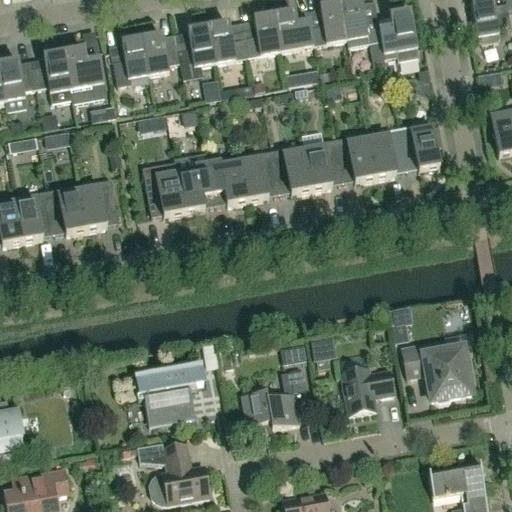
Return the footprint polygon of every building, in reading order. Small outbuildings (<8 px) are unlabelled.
[(509,30),(507,18),(508,18),(506,9),(493,11),(492,3),(471,7),(478,48),(481,50),(497,47),(499,44),(497,32),(509,30)] [(378,32),(377,26),(375,12),(374,6),(361,8),(361,6),(340,10),(346,46),(347,53),(380,47),(381,47),(380,41),(378,33),(378,32)] [(346,46),(340,10),(307,16),(313,51),(346,46)] [(313,51),(307,16),(274,22),(280,57),(313,51)] [(419,63),(417,53),(410,18),(389,22),(389,23),(377,26),(378,32),(378,33),(380,41),(381,47),(380,47),(383,64),(396,62),(396,67),(419,63)] [(280,57),(274,22),(241,28),(247,63),(280,57)] [(247,63),(241,28),(208,34),(214,69),(247,63)] [(214,69),(208,34),(187,37),(188,45),(176,47),(180,68),(179,68),(182,85),(201,82),(199,72),(214,69)] [(72,109),(106,103),(94,37),(81,39),(83,49),(76,54),(77,57),(63,60),(70,95),(69,95),(71,106),(72,109)] [(180,68),(176,47),(164,50),(162,42),(141,46),(148,81),(169,77),(167,71),(179,68),(180,68)] [(148,81),(141,46),(121,49),(121,50),(108,52),(111,68),(113,68),(116,90),(127,88),(127,85),(148,81)] [(70,95),(63,60),(43,63),(44,71),(32,73),(35,94),(48,92),(51,109),(71,106),(69,95),(70,95)] [(35,94),(32,73),(20,76),(18,68),(0,70),(0,86),(4,107),(5,116),(26,113),(23,96),(35,94)] [(316,75),(305,77),(307,89),(318,87),(316,75)] [(428,75),(419,76),(421,90),(430,88),(428,75)] [(489,79),(476,81),(479,93),(491,91),(489,79)] [(263,87),(252,89),(254,97),(265,95),(263,87)] [(306,94),(294,96),(295,103),(307,101),(306,94)] [(511,113),(509,114),(510,118),(490,122),(498,163),(511,160),(511,113)] [(194,116),(183,119),(184,129),(196,127),(194,116)] [(166,133),(164,121),(152,124),(154,135),(166,133)] [(439,174),(432,132),(411,136),(411,132),(398,134),(403,161),(406,177),(417,175),(418,178),(439,174)] [(403,161),(398,134),(386,136),(387,140),(367,144),(370,161),(375,185),(395,182),(395,179),(406,177),(403,161)] [(375,185),(370,161),(367,144),(348,147),(347,143),(335,145),(337,161),(342,189),(353,187),(354,189),(375,185)] [(342,189),(337,161),(335,145),(322,148),(323,151),(303,155),(304,161),(311,197),(331,193),(331,190),(342,189)] [(17,147),(8,149),(9,159),(18,158),(17,147)] [(311,197),(304,161),(303,155),(284,158),(283,155),(271,157),(271,161),(278,200),(290,198),(290,200),(311,197)] [(278,200),(271,161),(271,157),(258,159),(259,163),(240,166),(247,208),(268,204),(267,202),(278,200)] [(247,208),(240,166),(220,170),(219,166),(207,168),(215,211),(226,209),(226,212),(247,208)] [(174,168),(141,174),(150,223),(162,221),(163,223),(183,220),(176,178),(174,168)] [(215,211),(207,168),(195,170),(195,174),(176,178),(183,220),(204,216),(203,213),(215,211)] [(118,229),(110,185),(97,188),(97,192),(78,195),(86,237),(106,233),(105,231),(118,229)] [(86,237),(78,195),(58,199),(58,195),(45,197),(53,240),(64,238),(65,241),(86,237)] [(53,240),(45,197),(33,199),(34,203),(14,207),(22,248),(42,245),(42,242),(53,240)] [(22,248),(14,207),(0,209),(0,249),(1,250),(1,252),(22,248)] [(410,328),(408,318),(407,314),(389,317),(389,321),(391,331),(405,329),(410,328)] [(405,329),(391,331),(395,348),(408,346),(405,329)] [(329,362),(326,342),(310,345),(313,365),(329,362)] [(471,379),(470,372),(465,368),(462,353),(444,356),(443,347),(402,355),(407,383),(426,379),(431,406),(432,406),(438,410),(448,408),(452,403),(471,399),(468,384),(471,379)] [(302,351),(290,353),(293,368),(305,366),(302,351)] [(194,424),(190,397),(193,396),(192,391),(202,389),(199,373),(164,379),(164,377),(149,380),(149,382),(137,384),(140,401),(136,401),(137,406),(143,405),(148,433),(194,424)] [(393,400),(389,376),(369,380),(368,375),(340,380),(348,421),(375,416),(373,404),(393,400)] [(299,430),(295,410),(307,408),(302,376),(289,378),(293,399),(267,404),(266,397),(241,401),(247,432),(270,428),(271,435),(299,430)] [(0,407),(0,460),(21,456),(19,442),(22,442),(17,416),(8,417),(6,406),(0,407)] [(209,503),(203,472),(191,474),(186,450),(162,455),(161,448),(136,453),(138,468),(165,470),(166,478),(162,479),(155,481),(151,484),(148,491),(150,504),(155,509),(161,511),(209,503)] [(96,462),(86,464),(87,476),(97,475),(96,462)] [(486,511),(479,471),(428,480),(432,504),(460,499),(461,511),(486,511)] [(56,511),(54,500),(68,497),(64,473),(9,482),(11,494),(4,496),(6,511),(56,511)] [(326,511),(324,499),(282,506),(283,511),(326,511)]
